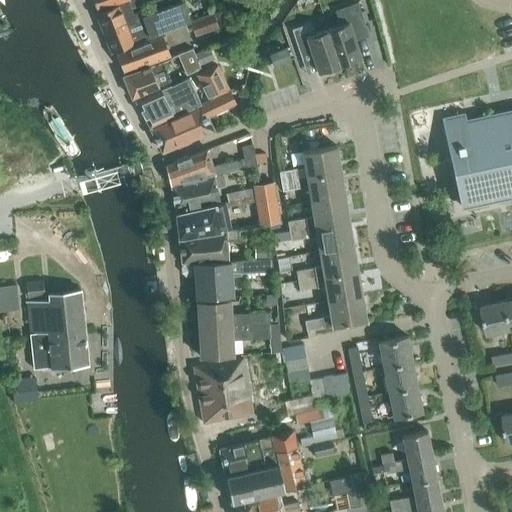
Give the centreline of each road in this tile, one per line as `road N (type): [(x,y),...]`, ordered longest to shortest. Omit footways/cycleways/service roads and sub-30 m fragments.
road 1 (residential): [(220,511),(188,397),(156,160),(76,0)]
road 2 (residential): [(429,292),(392,272),(358,99),(310,111)]
road 3 (residential): [(470,477),(429,292)]
